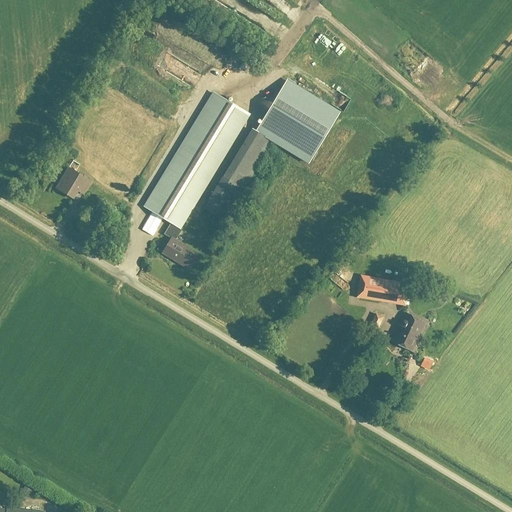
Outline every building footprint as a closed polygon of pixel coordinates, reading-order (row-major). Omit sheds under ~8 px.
[(143,40),(136,53),(149,60),(155,47),(143,40)] [(180,73),(198,85),(203,78),(163,52),(156,62),(178,77),(180,73)] [(141,95),(145,83),(128,78),(124,90),(141,95)] [(308,164),(313,156),(338,114),(286,82),(261,124),(256,132),(308,164)] [(150,100),(173,120),(183,110),(160,89),(150,100)] [(335,104),(340,95),(334,92),(331,96),(328,95),(326,98),(335,104)] [(181,230),(180,229),(250,116),(215,95),(158,187),(157,186),(144,207),(171,223),(164,235),(171,239),(162,254),(188,270),(197,255),(174,241),(181,230)] [(88,187),(91,182),(68,169),(57,187),(63,191),(62,193),(72,199),(82,183),(88,187)] [(203,209),(224,222),(249,181),(234,172),(228,181),(223,178),(203,209)] [(346,289),(350,285),(340,274),(335,279),(346,289)] [(405,285),(363,278),(363,277),(360,277),(356,298),(359,299),(402,306),(405,306),(408,285),(405,285)] [(426,324),(415,319),(404,314),(390,343),(412,353),(426,324)] [(373,324),(381,327),(386,318),(378,315),(373,324)] [(420,366),(429,370),(432,364),(423,359),(420,366)] [(31,499),(34,492),(26,488),(23,495),(31,499)]
